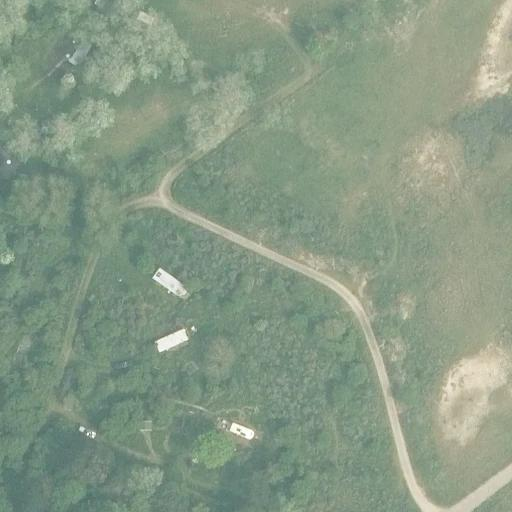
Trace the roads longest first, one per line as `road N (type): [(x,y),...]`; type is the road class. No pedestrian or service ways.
road 1 (track): [(17,511),(102,230),(394,0)]
road 2 (track): [(146,195),(351,301),(409,480),(429,511)]
